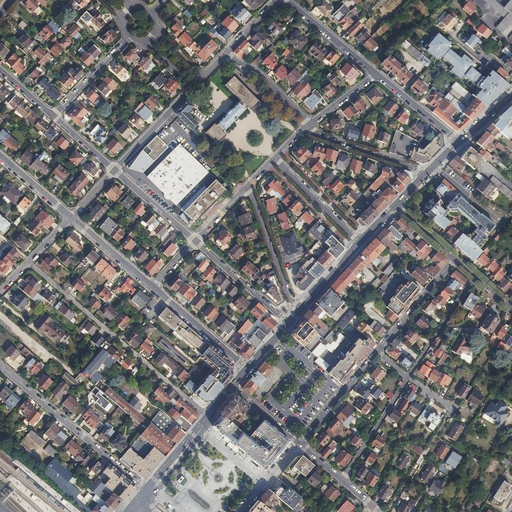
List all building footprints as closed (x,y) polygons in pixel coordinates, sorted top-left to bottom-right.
[(32,0),(31,0),(29,0),(24,6),(32,13),(38,7),(37,5),(32,0)] [(75,0),(74,2),(81,9),(88,2),(85,0),(75,0)] [(261,0),(247,0),(246,2),(253,10),(262,1),(261,0)] [(475,6),(469,0),(466,0),(463,4),(465,5),(462,9),(470,15),(475,8),(474,7),(475,6)] [(483,0),(494,9),(505,18),(496,28),(502,32),(511,20),(511,14),(504,8),(494,0),(483,0)] [(322,1),(316,7),(325,17),(333,10),(330,7),(328,8),(322,1)] [(333,21),(337,25),(339,23),(346,16),(350,12),(344,5),(332,16),(335,19),(333,21)] [(200,14),(204,17),(209,12),(205,9),(200,14)] [(243,9),(237,16),(243,22),(250,15),(243,9)] [(192,15),(186,10),(183,14),(189,19),(192,15)] [(76,23),(82,29),(89,21),(92,18),(86,12),(80,18),(80,19),(76,23)] [(92,18),(89,21),(92,23),(100,30),(105,24),(101,21),(103,19),(97,13),(92,18)] [(443,24),(440,28),(448,35),(451,31),(452,32),(459,24),(449,15),(445,19),(443,19),(441,21),(441,23),(442,23),(443,24)] [(346,16),(339,23),(345,29),(346,29),(348,31),(353,26),(351,24),(353,22),(346,16)] [(174,31),(172,33),(176,37),(182,30),(179,28),(182,24),(182,21),(180,22),(176,18),(171,23),(174,26),(172,29),(173,30),(174,31)] [(228,18),(221,24),(225,28),(231,33),(237,26),(228,18)] [(22,21),(18,25),(24,32),(29,27),(22,21)] [(62,30),(60,28),(59,29),(51,22),(47,27),(46,26),(42,31),(43,32),(41,35),(46,40),(53,33),(54,34),(54,35),(56,37),(60,32),(62,30)] [(266,26),(265,28),(266,30),(265,31),(272,37),(274,35),(276,36),(279,32),(282,34),(285,30),(275,22),(273,25),(271,24),(269,26),(266,26)] [(478,22),(473,28),(486,39),(489,35),(491,32),(482,25),(482,26),(478,22)] [(375,33),(373,35),(375,37),(378,35),(379,36),(383,32),(384,33),(389,27),(385,23),(379,29),(375,33)] [(74,25),(67,32),(69,33),(73,37),(79,30),(74,25)] [(348,31),(347,32),(352,37),(359,29),(355,25),(353,26),(348,31)] [(211,27),(208,30),(214,36),(217,33),(211,27)] [(225,41),(232,34),(231,33),(225,28),(219,35),(225,41)] [(110,29),(100,39),(105,44),(107,42),(109,44),(117,35),(110,29)] [(356,38),(363,45),(369,38),(371,36),(367,32),(366,33),(363,31),(356,38)] [(250,45),(255,50),(266,39),(258,32),(251,39),(254,41),(250,45)] [(295,32),(288,41),(300,50),(307,41),(295,32)] [(483,37),(478,32),(474,36),(472,34),(465,43),(475,51),(482,42),(480,41),(483,37)] [(22,49),(21,50),(26,55),(27,54),(29,52),(34,47),(37,44),(27,34),(25,37),(24,36),(18,42),(23,47),(21,48),(22,49)] [(180,42),(186,47),(192,41),(184,34),(180,39),(182,40),(180,42)] [(462,78),(464,76),(471,67),(474,63),(464,55),(460,59),(447,48),(450,44),(438,34),(427,47),(428,49),(426,52),(437,61),(440,57),(453,67),(450,71),(458,78),(459,76),(462,78)] [(369,38),(363,45),(370,52),(371,51),(373,53),(379,48),(369,38)] [(0,43),(0,44),(0,50),(1,51),(0,51),(0,57),(2,59),(8,51),(5,48),(8,45),(2,39),(0,41),(0,43)] [(65,39),(59,45),(64,49),(69,43),(65,39)] [(53,40),(51,42),(55,46),(50,51),(56,57),(62,51),(56,45),(57,44),(53,40)] [(204,47),(210,54),(217,47),(211,40),(210,41),(204,47)] [(234,53),(239,58),(240,57),(241,58),(243,58),(245,56),(245,54),(243,53),(250,45),(245,40),(239,47),(234,53)] [(405,40),(400,45),(406,50),(406,49),(413,55),(418,51),(405,40)] [(192,41),(187,47),(187,48),(188,50),(189,49),(190,50),(191,48),(195,52),(197,54),(199,53),(201,50),(198,47),(192,41)] [(316,43),(309,52),(320,61),(327,52),(316,43)] [(92,47),(86,53),(94,60),(100,53),(99,53),(95,49),(97,48),(94,45),(93,47),(92,47)] [(86,53),(81,47),(77,51),(82,56),(79,58),(86,65),(89,62),(90,63),(94,60),(86,53)] [(197,54),(197,55),(203,61),(210,54),(204,47),(203,48),(201,50),(199,53),(197,54)] [(38,48),(34,53),(40,59),(45,54),(38,48)] [(501,52),(508,57),(511,60),(511,53),(505,48),(501,52)] [(257,52),(260,55),(264,58),(267,55),(260,49),(257,52)] [(137,62),(140,59),(131,50),(124,57),(133,65),(137,62)] [(418,51),(413,55),(419,60),(418,60),(427,68),(432,62),(418,51)] [(338,58),(330,52),(325,59),(332,65),(338,58)] [(47,53),(38,63),(41,66),(42,67),(49,59),(52,62),(54,60),(47,53)] [(13,69),(19,63),(21,61),(14,55),(7,63),(13,69)] [(260,55),(253,63),(257,65),(264,58),(260,55)] [(271,55),(264,62),(266,65),(267,67),(269,69),(270,69),(277,62),(273,58),(274,58),(271,55)] [(141,60),(140,59),(137,62),(139,63),(138,64),(144,70),(151,62),(145,56),(144,57),(144,56),(141,60)] [(389,56),(381,64),(395,76),(404,66),(402,64),(401,66),(389,56)] [(511,60),(508,57),(503,63),(511,70),(511,60)] [(151,62),(144,70),(148,74),(155,66),(151,62)] [(13,69),(19,75),(25,69),(19,63),(13,69)] [(127,72),(118,63),(115,67),(116,68),(113,71),(121,79),(127,72)] [(347,65),(341,71),(347,76),(346,77),(351,81),(354,77),(355,79),(359,74),(347,65)] [(274,73),(282,81),(286,77),(289,74),(281,66),(274,73)] [(395,76),(392,79),(402,87),(412,76),(403,68),(405,66),(404,66),(395,76)] [(485,78),(471,67),(464,76),(472,82),(473,81),(477,85),(476,86),(478,87),(485,78)] [(37,68),(30,75),(33,78),(32,80),(35,83),(42,76),(39,73),(41,70),(39,69),(37,68)] [(499,68),(495,74),(503,80),(507,75),(499,68)] [(71,69),(68,73),(76,80),(82,74),(77,69),(74,72),(71,69)] [(296,82),(299,85),(303,81),(311,72),(308,69),(301,77),(294,69),(289,74),(286,77),(293,85),(296,82)] [(335,84),(343,78),(337,70),(334,73),(335,74),(332,77),(329,73),(326,77),(332,84),(334,83),(335,84)] [(491,71),(485,78),(478,87),(481,90),(475,98),(486,107),(509,86),(503,80),(495,74),(491,71)] [(63,85),(66,88),(74,79),(68,73),(60,82),(63,85)] [(160,74),(152,82),(158,88),(166,80),(160,74)] [(107,76),(101,83),(102,84),(109,90),(111,91),(117,85),(107,76)] [(214,124),(206,133),(218,144),(226,136),(223,132),(235,120),(247,108),(251,111),(259,103),(233,77),(225,85),(240,101),(216,126),(214,124)] [(44,78),(38,85),(44,90),(46,88),(47,89),(51,85),(44,78)] [(172,79),(165,87),(171,93),(178,86),(172,79)] [(417,80),(410,88),(411,89),(415,92),(420,95),(422,93),(424,96),(427,92),(429,90),(417,80)] [(303,81),(299,85),(300,85),(293,92),(300,99),(304,95),(305,96),(307,93),(306,92),(309,89),(308,85),(303,81)] [(467,91),(456,82),(452,87),(463,96),(467,91)] [(109,90),(102,84),(97,89),(104,96),(109,90)] [(9,92),(2,85),(0,87),(0,97),(2,99),(9,92)] [(329,85),(323,90),(328,97),(330,95),(331,96),(335,93),(329,85)] [(429,90),(427,92),(432,97),(427,102),(431,106),(431,105),(435,109),(444,98),(445,97),(439,92),(437,95),(434,92),(436,90),(432,87),(429,90)] [(52,88),(47,93),(48,94),(47,95),(54,101),(60,95),(52,88)] [(307,97),(303,102),(312,110),(315,107),(313,105),(319,99),(320,100),(322,98),(315,89),(312,93),(314,95),(309,100),(307,97)] [(375,89),(365,96),(373,105),(382,98),(375,89)] [(99,97),(92,91),(90,93),(88,92),(85,96),(93,104),(97,99),(99,97)] [(463,114),(471,121),(477,116),(467,108),(454,98),(454,99),(448,94),(445,97),(444,98),(456,109),(463,114)] [(8,104),(15,110),(22,102),(15,96),(14,97),(9,103),(8,104)] [(152,97),(145,104),(152,110),(158,103),(152,97)] [(474,101),(470,105),(480,113),(486,107),(475,98),(474,97),(472,99),(474,101)] [(435,109),(432,112),(445,122),(456,131),(461,131),(465,127),(471,121),(463,114),(455,122),(451,118),(451,117),(450,116),(456,109),(444,98),(435,109)] [(175,114),(175,115),(182,121),(192,131),(198,124),(189,115),(193,111),(191,109),(193,107),(195,109),(200,103),(196,99),(191,104),(187,101),(180,108),(175,114)] [(360,100),(354,105),(359,113),(366,108),(360,100)] [(22,102),(15,110),(25,118),(31,110),(22,102)] [(389,102),(384,109),(392,116),(394,113),(394,112),(397,109),(389,102)] [(152,113),(141,103),(138,107),(141,110),(138,114),(145,121),(152,113)] [(68,117),(73,121),(83,109),(78,104),(74,109),(75,109),(68,117)] [(109,106),(114,112),(117,109),(112,104),(109,106)] [(511,104),(490,124),(491,126),(499,131),(508,139),(511,135),(511,104)] [(467,108),(477,116),(480,113),(470,105),(467,108)] [(352,111),(354,110),(351,106),(343,112),(348,119),(354,115),(352,111)] [(83,109),(73,121),(81,128),(86,123),(82,119),(87,113),(83,109)] [(31,110),(25,118),(34,126),(40,120),(41,119),(31,110)] [(401,112),(395,119),(402,124),(407,117),(405,115),(401,112)] [(144,123),(135,114),(129,121),(137,129),(144,123)] [(34,126),(43,134),(49,128),(40,120),(34,126)] [(345,123),(343,120),(339,120),(331,121),(332,129),(344,128),(345,123)] [(114,128),(114,129),(115,130),(117,131),(123,124),(120,122),(114,128)] [(83,130),(90,133),(93,127),(87,123),(83,130)] [(418,123),(412,130),(419,136),(419,135),(422,137),(426,132),(423,130),(425,128),(418,123)] [(117,131),(117,132),(125,139),(131,132),(123,124),(117,131)] [(483,131),(485,132),(492,138),(499,131),(491,126),(490,124),(483,131)] [(102,145),(107,139),(104,136),(107,133),(101,128),(101,129),(97,125),(89,134),(93,137),(102,145)] [(365,125),(362,135),(372,138),(375,129),(365,125)] [(350,127),(346,139),(356,142),(360,131),(350,127)] [(49,128),(43,134),(50,140),(55,134),(55,133),(53,131),(52,131),(49,128)] [(0,132),(0,141),(2,144),(3,143),(9,136),(10,135),(3,129),(0,132)] [(381,132),(378,140),(386,143),(388,135),(381,132)] [(485,132),(475,143),(480,147),(483,150),(485,148),(490,152),(492,148),(487,145),(493,138),(492,138),(485,132)] [(411,156),(410,159),(422,163),(429,162),(444,146),(443,139),(443,136),(439,133),(422,150),(414,147),(412,152),(410,151),(409,155),(411,156)] [(9,136),(3,143),(10,149),(12,147),(15,151),(20,145),(9,136)] [(157,136),(126,167),(129,169),(143,173),(168,147),(157,136)] [(57,138),(53,141),(64,151),(67,147),(66,146),(68,144),(61,137),(59,139),(57,138)] [(113,141),(107,148),(114,154),(120,147),(113,141)] [(503,146),(496,141),(494,144),(495,145),(495,146),(500,150),(503,146)] [(147,178),(161,191),(162,189),(164,191),(162,193),(162,195),(162,197),(163,199),(165,200),(166,201),(168,201),(170,200),(171,199),(177,204),(175,205),(180,210),(181,210),(202,188),(213,178),(179,145),(149,175),(147,178)] [(294,153),(296,155),(303,148),(301,146),(294,153)] [(303,148),(296,155),(295,155),(302,163),(310,154),(303,147),(303,148)] [(316,147),(314,151),(312,157),(316,159),(317,156),(321,157),(319,161),(322,163),(325,156),(323,155),(325,150),(316,147)] [(469,147),(466,151),(479,161),(482,158),(477,154),(469,147)] [(479,152),(477,154),(482,158),(485,161),(490,155),(483,150),(480,147),(477,150),(479,152)] [(30,166),(33,169),(36,172),(38,170),(42,174),(48,167),(43,163),(43,164),(41,162),(44,159),(45,160),(49,156),(44,151),(43,150),(36,160),(30,166)] [(331,168),(334,170),(336,166),(337,163),(334,162),(338,153),(328,150),(325,159),(333,162),(331,168)] [(30,166),(36,160),(26,151),(20,158),(30,166)] [(460,158),(466,163),(473,169),(479,161),(466,151),(460,158)] [(74,153),(69,159),(76,165),(82,158),(78,154),(77,155),(74,153)] [(349,158),(340,155),(337,163),(336,166),(345,169),(349,158)] [(457,156),(449,163),(459,171),(466,163),(460,158),(457,156)] [(312,157),(307,162),(312,168),(314,170),(313,172),(317,176),(324,169),(312,157)] [(19,159),(29,167),(30,166),(20,158),(19,159)] [(505,167),(494,158),(492,160),(492,161),(503,169),(505,167)] [(376,162),(367,159),(362,169),(372,174),(376,167),(374,166),(376,162)] [(353,160),(350,170),(355,171),(355,173),(357,174),(358,172),(358,173),(362,163),(353,160)] [(52,172),(56,175),(63,181),(69,174),(62,168),(59,165),(53,172),(52,172)] [(85,171),(92,177),(98,171),(91,165),(85,171)] [(383,168),(381,175),(388,178),(389,172),(390,169),(386,168),(385,169),(383,168)] [(401,173),(411,181),(412,179),(410,173),(400,169),(399,172),(401,173)] [(401,183),(405,187),(411,181),(401,173),(400,175),(399,174),(398,175),(400,178),(398,180),(401,183)] [(331,174),(322,182),(325,185),(328,182),(329,183),(332,180),(331,179),(334,177),(331,174)] [(392,186),(398,193),(405,187),(401,183),(398,180),(395,177),(392,174),(390,176),(396,182),(392,186)] [(82,175),(69,190),(75,196),(89,180),(82,175)] [(381,175),(373,184),(369,187),(374,192),(385,180),(381,175)] [(488,182),(495,187),(511,201),(511,191),(493,176),(488,182)] [(481,181),(475,188),(486,197),(495,187),(488,182),(483,178),(481,181)] [(439,200),(438,199),(442,195),(443,196),(446,193),(451,198),(455,193),(457,191),(443,179),(440,183),(439,182),(435,187),(433,189),(436,192),(434,195),(431,199),(430,198),(424,206),(426,208),(423,212),(443,230),(450,222),(444,217),(449,210),(450,212),(456,212),(457,211),(471,223),(479,215),(459,197),(458,198),(455,196),(445,207),(447,208),(444,211),(436,204),(439,200)] [(265,190),(271,196),(274,195),(277,192),(276,191),(280,187),(274,180),(265,190)] [(215,181),(205,191),(187,209),(183,213),(180,216),(187,223),(191,220),(194,223),(217,201),(226,191),(215,181)] [(333,191),(334,192),(335,191),(337,193),(343,187),(337,181),(330,187),(331,188),(331,190),(333,191)] [(10,183),(3,191),(8,195),(6,197),(14,203),(21,195),(13,188),(14,187),(10,183)] [(350,188),(353,191),(359,185),(355,183),(350,188)] [(114,186),(106,194),(114,201),(122,192),(114,186)] [(376,193),(388,205),(397,195),(388,187),(382,193),(379,190),(376,193)] [(205,191),(202,188),(181,210),(183,213),(187,209),(205,191)] [(288,195),(281,188),(277,192),(274,195),(276,198),(279,195),(283,200),(288,195)] [(493,201),(499,192),(494,189),(488,199),(493,201)] [(351,207),(359,198),(351,191),(344,199),(347,201),(349,203),(348,204),(351,207)] [(369,208),(377,215),(388,205),(376,193),(375,192),(372,195),(375,199),(376,200),(372,204),(369,208)] [(125,193),(118,201),(121,203),(121,204),(127,209),(133,202),(130,200),(127,198),(128,196),(125,193)] [(271,196),(267,197),(268,200),(267,201),(269,206),(270,205),(271,210),(270,210),(271,214),(278,211),(277,207),(276,208),(274,203),(276,202),(274,199),(276,198),(274,195),(271,196)] [(288,195),(283,200),(282,202),(286,206),(293,199),(288,195)] [(31,203),(24,197),(17,205),(24,211),(31,203)] [(299,206),(300,205),(296,201),(289,208),(298,216),(301,213),(299,211),(302,209),(299,206)] [(98,205),(89,215),(96,221),(105,211),(98,205)] [(139,205),(134,212),(137,215),(139,213),(142,215),(144,212),(141,210),(143,208),(139,205)] [(369,208),(356,221),(361,226),(367,226),(377,215),(369,208)] [(44,226),(47,229),(54,221),(42,211),(35,219),(36,219),(44,226)] [(293,225),(295,228),(297,230),(303,225),(301,223),(304,220),(309,225),(314,220),(306,212),(299,219),(293,225)] [(149,226),(150,226),(154,221),(155,220),(148,214),(142,221),(149,226)] [(238,217),(241,226),(251,223),(247,214),(238,217)] [(284,214),(277,216),(279,220),(278,220),(281,227),(282,227),(283,230),(289,228),(284,214)] [(462,234),(453,243),(473,262),(482,252),(478,248),(480,247),(486,240),(486,237),(482,233),(484,231),(488,233),(494,225),(480,214),(479,215),(471,223),(474,225),(474,227),(476,229),(470,236),(469,235),(466,235),(465,237),(462,234)] [(290,219),(293,225),(299,219),(294,215),(290,219)] [(0,229),(2,232),(9,224),(5,221),(0,216),(0,229)] [(100,227),(109,235),(117,226),(108,218),(100,227)] [(443,230),(442,231),(444,233),(456,221),(453,218),(450,222),(443,230)] [(44,226),(36,219),(27,229),(35,236),(44,226)] [(395,219),(394,220),(403,228),(406,231),(405,232),(408,235),(409,236),(414,230),(401,219),(395,219)] [(394,220),(390,224),(398,233),(403,228),(394,220)] [(150,226),(153,229),(158,224),(155,222),(154,221),(150,226)] [(327,232),(317,223),(308,231),(318,241),(327,232)] [(153,229),(151,232),(152,234),(154,232),(160,237),(167,230),(160,224),(159,225),(158,224),(153,229)] [(390,224),(385,229),(393,236),(398,241),(402,236),(398,233),(390,224)] [(117,227),(110,235),(114,239),(117,241),(124,233),(117,227)] [(254,234),(253,232),(252,227),(243,230),(247,241),(256,238),(254,234)] [(452,227),(446,233),(448,235),(447,236),(454,241),(461,234),(454,228),(453,229),(452,227)] [(505,227),(502,231),(509,236),(511,233),(505,227)] [(385,229),(382,233),(390,241),(393,239),(392,238),(393,236),(385,229)] [(129,234),(124,240),(126,241),(122,246),(126,249),(127,248),(129,250),(135,244),(129,239),(133,234),(131,232),(129,234)] [(169,234),(162,243),(166,247),(169,244),(168,243),(175,235),(171,232),(169,234)] [(217,240),(223,246),(225,243),(230,238),(224,232),(223,232),(222,233),(222,234),(217,240)] [(294,232),(281,237),(287,256),(303,250),(300,243),(298,244),(294,232)] [(382,233),(376,239),(383,246),(384,245),(387,248),(388,246),(394,251),(397,247),(390,241),(382,233)] [(21,234),(14,242),(24,250),(30,243),(26,239),(21,234)] [(67,240),(72,244),(71,245),(76,250),(77,248),(81,244),(76,240),(77,238),(72,234),(67,240)] [(326,252),(335,260),(340,255),(344,250),(344,244),(338,239),(336,241),(331,237),(325,243),(330,248),(326,252)] [(402,243),(411,251),(415,247),(406,238),(405,239),(402,243)] [(366,249),(362,254),(372,262),(376,266),(380,262),(376,258),(378,255),(385,248),(383,246),(376,239),(369,247),(366,249)] [(422,255),(425,258),(431,250),(422,241),(416,248),(423,254),(422,255)] [(164,254),(167,257),(176,247),(171,243),(163,253),(164,254)] [(220,249),(225,253),(230,247),(225,243),(223,246),(220,249)] [(237,257),(240,259),(243,255),(242,254),(242,253),(240,251),(241,249),(238,247),(238,246),(236,244),(229,252),(236,259),(237,257)] [(486,248),(482,252),(484,253),(478,260),(479,261),(478,262),(483,267),(489,260),(485,256),(488,254),(486,252),(488,250),(486,248)] [(12,249),(7,255),(15,262),(18,258),(17,258),(20,255),(12,249)] [(140,249),(134,256),(141,262),(147,255),(140,249)] [(91,250),(81,262),(81,263),(84,266),(89,261),(93,264),(99,257),(91,250)] [(321,265),(326,270),(335,260),(326,252),(317,262),(321,265)] [(423,268),(422,269),(433,278),(446,263),(446,259),(438,252),(431,260),(437,265),(431,271),(427,267),(425,269),(423,268)] [(62,257),(60,260),(67,266),(70,262),(71,263),(74,260),(66,253),(64,255),(63,254),(61,256),(62,257)] [(206,257),(202,254),(197,260),(201,263),(206,257)] [(362,254),(357,259),(365,266),(366,268),(372,262),(362,254)] [(7,255),(1,262),(9,268),(11,265),(12,266),(15,262),(7,255)] [(58,262),(51,256),(48,259),(46,258),(40,265),(47,272),(53,265),(54,266),(58,262)] [(145,268),(149,271),(158,260),(155,257),(145,268)] [(396,257),(383,272),(385,274),(388,277),(395,269),(401,262),(396,257)] [(315,279),(316,280),(326,270),(321,265),(317,262),(312,258),(308,262),(307,262),(302,267),(312,276),(315,279)] [(355,262),(348,269),(358,279),(361,276),(358,274),(363,269),(365,266),(357,259),(355,262)] [(489,260),(483,267),(484,267),(484,269),(486,270),(487,270),(489,269),(491,271),(497,265),(491,259),(489,260)] [(102,273),(108,265),(102,260),(96,267),(102,273)] [(158,260),(149,271),(152,275),(162,264),(158,260)] [(1,262),(1,261),(0,261),(0,266),(0,271),(4,275),(9,268),(1,262)] [(204,261),(197,269),(201,272),(207,265),(206,264),(207,263),(204,261)] [(241,270),(249,277),(251,279),(251,278),(257,272),(258,271),(248,263),(241,270)] [(115,271),(108,265),(102,273),(109,279),(115,271)] [(215,272),(209,267),(203,275),(205,277),(205,278),(208,281),(208,280),(210,282),(214,277),(212,275),(215,272)] [(305,290),(315,279),(312,276),(302,267),(299,271),(294,277),(298,280),(295,283),(296,287),(300,291),(305,290)] [(411,275),(423,285),(429,277),(417,267),(411,275)] [(491,275),(495,278),(495,277),(498,280),(505,273),(498,267),(491,275)] [(348,269),(338,279),(346,286),(352,280),(354,281),(355,280),(360,284),(362,282),(358,279),(348,269)] [(456,271),(451,277),(453,279),(460,285),(462,286),(467,280),(456,271)] [(257,272),(251,278),(258,284),(264,278),(263,277),(263,275),(261,274),(260,274),(257,272)] [(169,285),(176,292),(186,280),(179,274),(169,285)] [(380,280),(382,282),(383,283),(388,277),(385,274),(380,280)] [(221,291),(223,292),(225,289),(225,288),(229,283),(221,276),(220,277),(218,275),(213,280),(215,282),(215,283),(222,290),(221,291)] [(266,293),(264,295),(276,305),(278,307),(283,303),(284,302),(281,291),(275,275),(268,278),(264,279),(258,285),(266,293)] [(24,282),(28,285),(36,291),(39,287),(28,277),(24,282)] [(503,277),(499,281),(501,283),(498,286),(504,292),(511,285),(503,277)] [(79,280),(77,278),(71,285),(75,289),(76,289),(80,291),(85,285),(79,280)] [(133,293),(136,290),(130,285),(133,282),(128,278),(125,281),(126,282),(120,289),(116,285),(112,290),(112,291),(114,292),(116,294),(120,289),(124,292),(126,290),(132,295),(133,293)] [(377,278),(368,288),(374,292),(382,282),(380,280),(377,278)] [(338,279),(329,290),(330,290),(336,297),(346,286),(338,279)] [(448,286),(454,292),(460,285),(453,279),(451,281),(451,282),(448,286)] [(390,301),(386,307),(390,311),(397,317),(398,317),(402,312),(404,313),(410,306),(407,304),(408,302),(409,302),(411,304),(416,298),(415,298),(417,296),(416,295),(417,294),(420,290),(410,281),(406,285),(405,287),(401,284),(398,287),(396,289),(394,291),(394,292),(391,296),(392,297),(389,300),(390,301)] [(28,285),(23,291),(37,303),(42,297),(41,296),(38,293),(36,291),(28,285)] [(179,293),(189,301),(195,294),(185,285),(179,293)] [(223,292),(222,293),(224,295),(227,293),(232,297),(237,290),(232,286),(230,288),(228,286),(225,289),(223,292)] [(447,286),(443,291),(448,295),(449,294),(450,295),(454,292),(448,286),(447,286)] [(98,296),(105,302),(110,297),(106,293),(108,291),(105,288),(98,296)] [(316,305),(323,311),(325,313),(329,317),(343,302),(336,297),(330,290),(316,305)] [(41,296),(42,297),(53,306),(55,302),(51,299),(53,297),(45,291),(41,296)] [(140,291),(133,300),(141,307),(148,299),(140,291)] [(443,291),(439,295),(446,301),(449,297),(447,296),(448,295),(443,291)] [(13,304),(21,294),(20,293),(12,303),(13,304)] [(21,294),(13,304),(24,314),(33,304),(21,294)] [(475,304),(478,298),(471,294),(463,306),(471,310),(475,304)] [(433,299),(430,303),(435,306),(436,308),(439,305),(442,307),(446,301),(439,295),(438,295),(434,300),(433,299)] [(197,296),(191,303),(198,309),(204,302),(197,296)] [(240,296),(233,304),(242,312),(250,304),(240,296)] [(371,297),(365,304),(360,309),(363,311),(374,321),(381,326),(385,321),(370,308),(376,301),(371,297)] [(92,298),(87,304),(95,310),(96,309),(99,305),(100,304),(92,298)] [(429,301),(422,310),(425,313),(430,307),(434,310),(436,308),(435,306),(430,303),(429,301)] [(74,316),(59,303),(55,308),(70,320),(73,317),(74,316)] [(244,315),(241,319),(245,323),(248,320),(252,324),(253,324),(257,320),(260,316),(266,309),(258,303),(250,312),(256,318),(254,320),(250,317),(248,318),(244,315)] [(315,304),(310,311),(318,318),(319,319),(325,313),(323,311),(316,305),(315,304)] [(471,310),(469,313),(479,318),(484,310),(488,308),(483,304),(482,306),(481,306),(480,307),(478,306),(475,304),(471,310)] [(102,313),(111,321),(118,313),(109,305),(102,313)] [(203,314),(213,322),(217,318),(214,316),(217,312),(209,306),(203,314)] [(182,322),(166,308),(159,316),(175,330),(182,322)] [(351,309),(337,324),(343,329),(349,322),(355,316),(356,314),(351,309)] [(310,311),(302,319),(304,321),(311,328),(316,323),(318,324),(317,324),(323,330),(326,326),(319,319),(318,318),(310,311)] [(397,317),(390,311),(386,316),(393,322),(397,317)] [(44,314),(35,326),(41,331),(42,329),(57,342),(64,334),(52,323),(53,322),(44,314)] [(122,329),(124,330),(128,325),(127,323),(129,320),(122,314),(116,321),(119,324),(118,325),(118,326),(122,329)] [(268,317),(266,318),(263,318),(260,316),(257,320),(271,331),(276,324),(276,318),(272,315),(269,318),(268,317)] [(489,315),(479,330),(489,336),(498,321),(489,315)] [(355,316),(349,322),(365,336),(371,329),(369,327),(362,321),(358,326),(355,323),(359,319),(356,317),(355,316)] [(419,323),(418,326),(424,330),(430,322),(422,316),(418,322),(419,323)] [(222,317),(215,324),(228,335),(232,330),(233,328),(229,324),(230,323),(222,317)] [(243,326),(237,332),(242,336),(252,324),(248,320),(245,323),(243,326)] [(258,329),(267,336),(271,331),(257,320),(253,324),(258,329)] [(304,321),(293,332),(301,338),(303,340),(304,339),(309,344),(318,334),(311,328),(304,321)] [(386,330),(381,326),(374,321),(369,327),(371,329),(374,332),(380,337),(386,330)] [(156,328),(148,322),(144,327),(145,331),(149,335),(152,333),(156,328)] [(182,322),(175,330),(174,331),(189,344),(202,355),(210,346),(198,336),(182,322)] [(83,323),(79,328),(82,331),(79,335),(85,340),(90,334),(91,335),(96,329),(89,323),(87,326),(83,323)] [(504,326),(500,324),(495,331),(497,333),(496,336),(502,339),(505,334),(509,327),(505,324),(504,326)] [(407,334),(405,337),(412,343),(414,340),(416,341),(419,338),(421,336),(412,328),(407,334)] [(247,341),(256,348),(267,336),(258,329),(249,339),(246,336),(245,338),(248,341),(247,341)] [(332,331),(324,339),(326,341),(330,344),(332,341),(334,339),(337,336),(332,331)] [(104,339),(95,332),(89,339),(97,346),(104,339)] [(240,350),(238,353),(244,359),(248,358),(256,348),(247,341),(248,341),(245,338),(242,336),(237,332),(230,341),(240,350)] [(293,332),(292,337),(304,347),(306,344),(307,344),(309,344),(304,339),(303,340),(301,338),(293,332)] [(140,343),(142,344),(144,342),(134,333),(127,341),(131,344),(131,343),(136,347),(140,343)] [(500,342),(497,347),(500,350),(502,346),(508,349),(511,343),(511,338),(505,334),(502,339),(500,342)] [(395,339),(390,345),(393,347),(395,348),(397,350),(399,348),(400,349),(403,345),(402,344),(403,343),(401,341),(397,337),(395,339)] [(142,344),(140,346),(149,354),(152,349),(151,348),(152,346),(150,344),(149,345),(148,345),(150,342),(147,338),(146,339),(144,342),(142,344)] [(163,338),(158,344),(183,365),(187,360),(163,338)] [(358,339),(356,340),(360,343),(359,345),(357,343),(345,357),(347,358),(343,363),(352,371),(356,366),(357,367),(360,364),(359,363),(365,355),(366,356),(369,353),(376,345),(367,338),(363,341),(362,341),(361,342),(358,339)] [(459,338),(451,351),(459,355),(461,351),(469,352),(470,343),(467,343),(459,338)] [(342,358),(340,360),(341,361),(343,363),(347,358),(345,357),(357,343),(359,345),(360,343),(356,340),(355,342),(352,346),(345,355),(343,357),(342,358)] [(34,355),(20,343),(17,346),(23,351),(21,353),(26,357),(30,360),(32,358),(34,355)] [(442,343),(438,349),(444,353),(448,346),(442,343)] [(11,346),(5,353),(14,361),(14,360),(19,364),(24,359),(19,355),(19,354),(11,346)] [(202,355),(200,357),(214,370),(209,375),(201,385),(197,389),(194,393),(204,402),(211,401),(231,377),(232,365),(210,346),(202,355)] [(392,348),(388,352),(388,353),(395,359),(400,353),(397,350),(395,348),(393,347),(392,348)] [(111,348),(107,352),(117,361),(120,363),(126,369),(131,364),(125,359),(123,361),(122,360),(123,359),(120,357),(121,356),(111,348)] [(438,349),(435,354),(441,358),(444,353),(438,349)] [(107,352),(105,351),(100,357),(97,354),(79,374),(74,379),(79,384),(85,378),(103,393),(119,407),(126,414),(130,416),(145,429),(143,432),(140,436),(154,448),(165,457),(167,454),(175,444),(150,422),(140,413),(129,404),(126,402),(111,389),(100,379),(117,361),(107,352)] [(441,358),(438,363),(443,366),(449,356),(444,353),(441,358)] [(160,366),(161,365),(164,362),(166,364),(169,361),(161,354),(154,361),(160,366)] [(407,370),(409,371),(410,371),(413,366),(412,365),(413,363),(404,356),(400,362),(407,369),(407,370)] [(30,360),(25,366),(33,372),(34,371),(36,372),(41,366),(42,367),(44,365),(40,362),(39,363),(32,358),(30,360)] [(329,373),(330,374),(341,361),(340,360),(329,373)] [(343,381),(345,383),(347,380),(346,379),(347,377),(349,378),(350,375),(349,374),(352,371),(343,363),(341,361),(330,374),(341,384),(343,381)] [(419,372),(429,378),(433,370),(435,367),(427,361),(424,366),(423,365),(419,372)] [(242,388),(250,395),(251,395),(258,387),(259,388),(266,379),(265,377),(272,369),(264,362),(257,371),(256,371),(249,379),(242,388)] [(169,374),(172,377),(174,376),(175,375),(181,368),(176,364),(173,367),(174,368),(169,374)] [(199,366),(194,366),(188,374),(191,376),(193,374),(200,380),(207,373),(199,366)] [(184,376),(186,372),(181,368),(175,375),(176,376),(183,382),(186,378),(184,376)] [(377,368),(371,376),(378,382),(385,374),(377,368)] [(433,370),(429,378),(435,382),(440,374),(433,370)] [(66,372),(63,375),(77,386),(79,384),(74,379),(66,372)] [(440,374),(435,382),(443,386),(444,384),(447,386),(451,379),(444,375),(440,373),(440,374)] [(44,375),(38,383),(45,390),(52,382),(44,375)] [(185,385),(194,393),(197,389),(194,386),(188,381),(185,385)] [(62,382),(52,394),(60,401),(68,393),(64,390),(67,386),(62,382)] [(413,384),(409,389),(411,391),(414,393),(417,387),(413,384)] [(465,384),(458,394),(464,398),(469,389),(466,387),(467,385),(465,384)] [(363,386),(357,394),(363,398),(365,400),(371,393),(363,386)] [(0,393),(0,397),(5,402),(12,393),(5,387),(0,393)] [(158,396),(162,400),(164,397),(169,401),(172,398),(167,394),(163,391),(159,387),(154,392),(158,396)] [(471,403),(472,404),(473,403),(477,406),(483,397),(478,394),(480,391),(475,387),(473,391),(467,401),(471,403)] [(171,389),(169,391),(167,394),(172,398),(183,408),(186,405),(183,402),(179,399),(181,397),(174,392),(171,389)] [(404,397),(406,399),(410,402),(412,403),(413,402),(417,396),(413,394),(414,393),(411,391),(409,389),(404,397)] [(97,392),(94,396),(98,398),(95,401),(104,409),(109,403),(97,392)] [(391,400),(393,396),(388,392),(385,395),(390,399),(391,400)] [(20,399),(12,393),(5,402),(3,404),(11,410),(20,399)] [(385,395),(383,394),(381,396),(380,395),(379,397),(380,398),(378,401),(383,405),(386,403),(387,402),(390,399),(385,395)] [(69,396),(62,404),(73,413),(79,405),(69,396)] [(158,396),(155,399),(157,401),(158,401),(162,404),(164,401),(162,400),(158,396)] [(221,414),(223,416),(237,428),(243,420),(241,417),(238,420),(233,416),(238,411),(239,412),(242,415),(249,407),(238,398),(234,398),(221,414)] [(371,405),(363,398),(356,407),(364,414),(370,408),(369,407),(371,405)] [(34,407),(32,405),(32,406),(29,404),(30,402),(27,399),(25,401),(25,400),(19,408),(25,413),(23,415),(26,417),(34,407)] [(131,402),(129,404),(140,413),(142,411),(139,408),(141,405),(134,399),(131,402)] [(400,408),(398,411),(404,415),(407,411),(405,410),(410,402),(406,399),(400,408)] [(495,425),(499,429),(509,413),(504,410),(507,406),(498,400),(495,404),(491,401),(483,414),(497,422),(495,425)] [(412,403),(408,410),(417,416),(422,407),(418,405),(418,406),(416,405),(417,404),(413,402),(412,403)] [(183,408),(184,409),(196,419),(198,417),(197,414),(186,405),(183,408)] [(346,428),(348,426),(347,425),(346,424),(343,422),(350,414),(351,414),(354,410),(353,410),(347,405),(337,417),(338,417),(336,419),(343,426),(346,428)] [(126,414),(119,407),(116,410),(124,417),(126,414)] [(150,422),(175,444),(184,434),(176,427),(179,423),(180,425),(180,426),(186,431),(192,425),(180,415),(172,408),(167,413),(176,421),(174,423),(160,411),(150,422)] [(85,422),(98,433),(103,426),(105,424),(93,414),(94,413),(89,409),(82,417),(87,420),(85,422)] [(184,409),(180,415),(192,425),(196,419),(184,409)] [(33,410),(26,418),(29,421),(28,423),(31,425),(40,415),(33,410)] [(394,410),(389,418),(397,423),(402,415),(394,410)] [(424,410),(420,416),(431,422),(436,415),(432,412),(431,414),(424,410)] [(350,414),(343,422),(346,424),(347,425),(348,426),(355,418),(351,414),(350,414)] [(436,415),(431,422),(436,426),(440,420),(439,419),(440,417),(436,415)] [(145,429),(130,416),(129,418),(131,420),(130,421),(143,432),(145,429)] [(237,428),(223,416),(221,418),(222,419),(220,421),(219,420),(216,423),(213,427),(237,447),(237,446),(238,447),(237,447),(265,471),(277,455),(289,441),(281,435),(272,427),(264,420),(262,423),(249,438),(248,437),(237,428)] [(323,432),(329,438),(332,440),(342,429),(350,437),(351,436),(353,434),(348,430),(346,428),(343,426),(336,419),(335,418),(329,425),(323,432)] [(58,428),(53,424),(44,433),(50,438),(58,428)] [(451,433),(449,437),(454,441),(463,428),(456,424),(450,433),(451,433)] [(103,426),(98,433),(99,434),(99,435),(106,442),(114,432),(111,429),(110,430),(106,427),(105,428),(103,426)] [(50,438),(53,440),(53,439),(61,431),(58,428),(50,438)] [(31,430),(27,435),(31,439),(40,447),(45,442),(40,438),(31,430)] [(67,436),(61,431),(53,439),(60,445),(67,436)] [(316,433),(312,437),(315,440),(316,440),(323,446),(329,438),(323,432),(321,434),(320,436),(318,435),(316,433)] [(119,435),(111,444),(121,452),(127,445),(124,441),(125,440),(119,435)] [(377,435),(372,444),(379,448),(381,445),(383,446),(385,443),(384,442),(385,440),(377,435)] [(124,454),(120,460),(134,471),(142,478),(147,477),(156,467),(165,457),(154,448),(140,436),(124,454)] [(358,447),(362,442),(355,436),(353,438),(351,442),(354,444),(355,445),(358,447)] [(71,440),(65,447),(76,457),(81,451),(82,450),(71,440)] [(333,440),(327,448),(331,451),(334,447),(339,451),(340,449),(341,447),(336,443),(333,440)] [(229,441),(226,445),(236,453),(238,449),(229,441)] [(21,443),(16,448),(32,463),(42,472),(47,466),(21,443)] [(44,450),(54,459),(59,454),(49,445),(44,450)] [(413,451),(420,456),(424,450),(418,446),(417,448),(415,447),(413,451)] [(436,455),(443,460),(449,450),(444,447),(442,446),(436,455)] [(325,450),(321,455),(325,458),(331,451),(327,448),(325,450)] [(340,449),(339,451),(335,455),(337,458),(335,460),(344,466),(351,457),(343,450),(342,451),(340,449)] [(373,450),(365,463),(370,467),(379,454),(373,451),(373,450)] [(445,463),(454,468),(462,456),(452,450),(445,463)] [(76,457),(74,459),(83,467),(90,458),(81,451),(76,457)] [(396,455),(392,461),(404,468),(409,458),(407,457),(403,454),(400,457),(396,455)] [(300,473),(305,477),(314,466),(310,462),(302,456),(300,459),(296,456),(292,461),(295,463),(292,467),(289,465),(287,466),(298,476),(300,473)] [(420,456),(415,463),(420,466),(424,458),(420,456)] [(50,481),(64,494),(68,489),(76,497),(80,492),(68,481),(73,475),(65,469),(54,459),(47,466),(42,472),(41,473),(50,481)] [(95,460),(88,468),(95,473),(101,467),(99,465),(100,465),(95,460)] [(116,470),(109,464),(102,473),(109,479),(104,485),(105,486),(112,492),(120,482),(126,488),(122,493),(119,491),(118,492),(117,491),(114,494),(124,502),(126,503),(136,491),(136,486),(128,480),(125,478),(116,470)] [(429,465),(421,479),(427,483),(433,474),(430,472),(433,468),(429,465)] [(287,466),(282,473),(293,482),(298,476),(287,466)] [(355,477),(361,481),(368,471),(362,467),(355,477)] [(314,472),(307,481),(314,487),(321,479),(314,472)] [(368,478),(365,482),(373,486),(378,479),(369,473),(366,478),(368,478)] [(176,481),(182,486),(187,480),(182,475),(176,481)] [(80,477),(78,479),(89,488),(93,483),(90,480),(88,483),(80,477)] [(89,488),(95,494),(104,501),(116,511),(122,504),(124,502),(114,494),(113,493),(112,495),(106,501),(105,500),(103,497),(105,495),(101,491),(105,486),(104,485),(97,479),(93,483),(89,488)] [(434,480),(429,489),(437,494),(445,482),(442,479),(439,483),(434,480)] [(497,491),(493,497),(500,501),(503,498),(505,499),(510,491),(508,490),(511,486),(504,481),(500,488),(499,487),(497,491)] [(272,493),(277,497),(280,500),(285,495),(286,496),(290,492),(280,483),(275,489),(276,489),(272,493)] [(324,484),(320,490),(324,493),(329,488),(324,484)] [(331,487),(325,494),(333,501),(339,494),(331,487)] [(383,487),(378,495),(386,499),(390,492),(383,487)] [(92,511),(91,511),(86,506),(81,502),(76,497),(68,489),(64,494),(74,502),(82,510),(84,511),(92,511)] [(268,490),(258,501),(267,509),(272,503),(273,505),(275,505),(277,502),(277,501),(275,499),(277,497),(272,493),(268,490)] [(88,493),(81,502),(86,506),(92,499),(93,497),(88,493)] [(91,511),(92,511),(116,511),(104,501),(95,494),(93,497),(92,499),(98,504),(91,511)] [(408,511),(410,510),(411,510),(416,502),(411,499),(406,507),(402,504),(397,511),(408,511)] [(353,511),(356,508),(347,500),(338,511),(353,511)] [(251,510),(249,511),(271,511),(269,510),(267,509),(258,501),(251,510)] [(116,511),(118,511),(126,503),(124,502),(122,504),(116,511)] [(430,511),(431,511),(435,505),(432,503),(426,511),(424,511),(430,511)]
